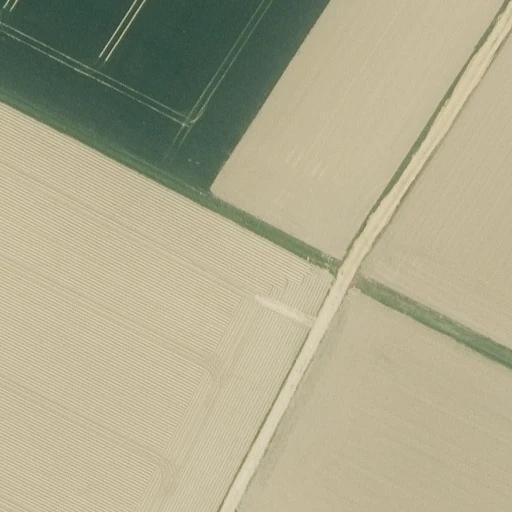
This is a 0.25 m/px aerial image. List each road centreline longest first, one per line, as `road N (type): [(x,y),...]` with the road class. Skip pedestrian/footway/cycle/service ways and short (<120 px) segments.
road 1 (track): [(511,361),(0,103)]
road 2 (track): [(511,18),(346,278),(228,511)]
